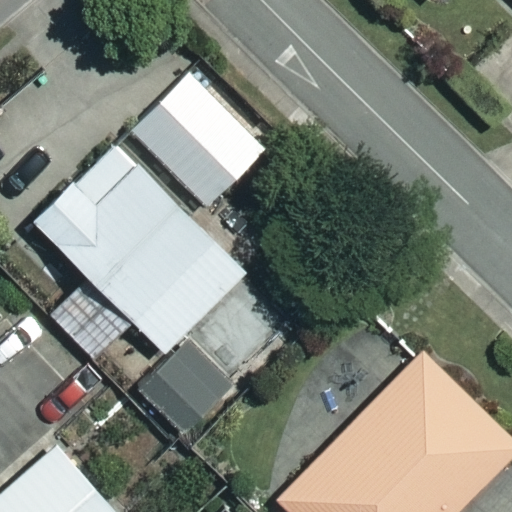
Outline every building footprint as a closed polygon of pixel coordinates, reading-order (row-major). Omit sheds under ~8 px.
[(274,152),(198,75),(139,133),(216,210),(274,152)] [(252,274),(125,146),(45,226),(173,353),(252,274)] [(464,511),(511,463),(511,436),(430,356),(286,503),(295,511),(464,511)] [(219,359),(178,360),(145,392),(191,438),(245,385),(219,359)] [(120,511),(63,448),(0,505),(0,511),(120,511)]
